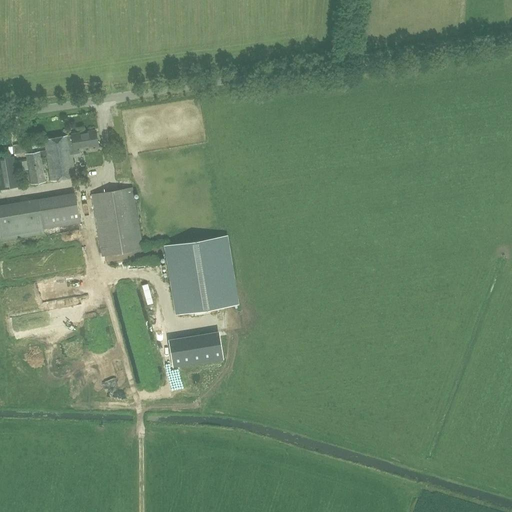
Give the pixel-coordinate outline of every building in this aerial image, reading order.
[(72,149),(97,145),(95,131),(45,139),(47,150),(27,153),(32,184),(46,181),(41,156),(47,155),(52,180),(76,176),(72,149)] [(83,148),(83,155),(94,154),(94,147),(83,148)] [(20,186),(15,157),(0,160),(0,187),(0,189),(20,186)] [(93,194),(103,256),(144,249),(133,187),(93,194)] [(76,193),(39,199),(44,228),(81,222),(76,193)] [(45,233),(44,228),(39,199),(0,205),(0,233),(1,240),(45,233)] [(228,235),(165,245),(176,314),(239,304),(228,235)] [(84,275),(47,281),(51,303),(61,302),(61,299),(87,295),(84,275)] [(159,302),(151,302),(151,317),(159,317),(159,302)] [(157,367),(156,360),(142,362),(143,369),(157,367)]
